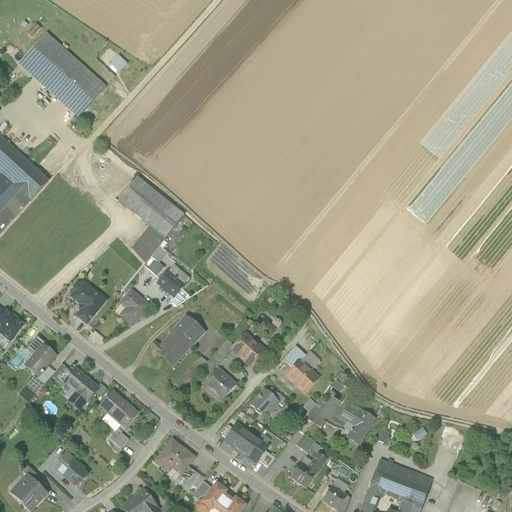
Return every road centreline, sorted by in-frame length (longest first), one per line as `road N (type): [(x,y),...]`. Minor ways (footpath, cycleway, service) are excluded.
road 1 (track): [(57,180),(217,0)]
road 2 (residential): [(170,419),(0,282)]
road 3 (residential): [(201,443),(304,332)]
road 4 (unclassified): [(170,419),(119,485),(80,511)]
